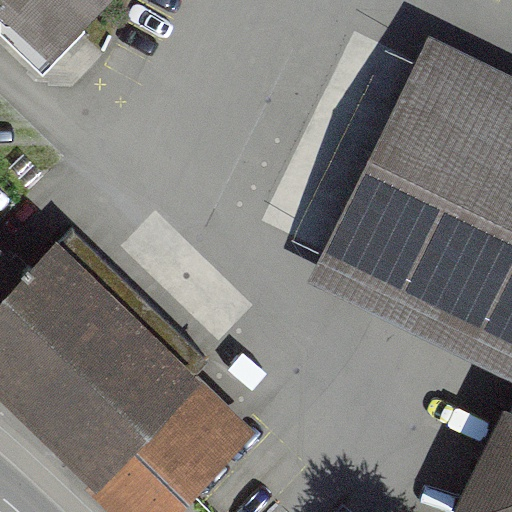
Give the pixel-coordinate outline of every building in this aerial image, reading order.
[(96,0),(7,0),(55,44),(96,0)] [(511,65),(429,26),(310,273),(511,369),(511,65)] [(204,369),(63,227),(26,263),(0,289),(0,387),(92,480),(204,369)] [(0,289),(26,263),(0,236),(0,289)] [(164,511),(256,422),(204,369),(92,480),(123,511),(164,511)] [(511,511),(511,397),(505,395),(449,511),(511,511)]
